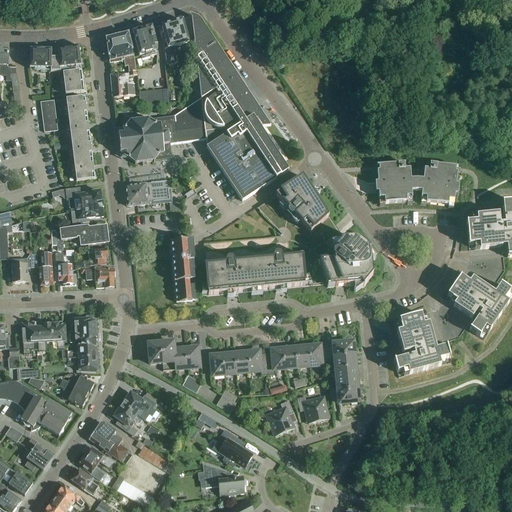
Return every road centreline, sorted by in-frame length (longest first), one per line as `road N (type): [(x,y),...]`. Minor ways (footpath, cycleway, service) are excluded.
road 1 (residential): [(379,239),(202,0)]
road 2 (residential): [(95,29),(128,300)]
road 3 (residential): [(126,334),(95,412),(27,511)]
road 4 (residential): [(288,449),(363,426),(373,413),(367,306)]
road 5 (residential): [(128,300),(0,306)]
